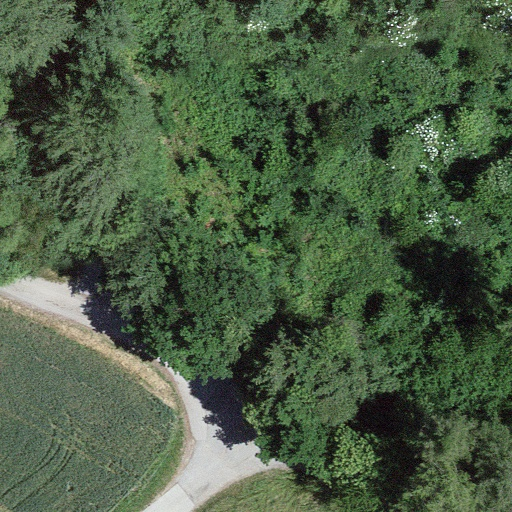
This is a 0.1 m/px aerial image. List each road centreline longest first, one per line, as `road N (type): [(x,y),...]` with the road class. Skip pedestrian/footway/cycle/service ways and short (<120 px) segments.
road 1 (track): [(56,0),(42,73),(62,179),(130,330)]
road 2 (track): [(411,511),(274,423),(162,511)]
road 3 (track): [(130,330),(274,423)]
road 4 (track): [(0,275),(130,330)]
